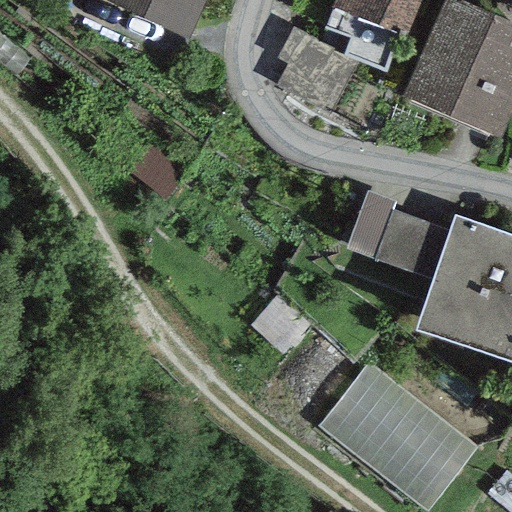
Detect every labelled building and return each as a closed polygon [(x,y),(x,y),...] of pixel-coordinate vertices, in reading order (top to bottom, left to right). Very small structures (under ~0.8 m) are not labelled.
[(124,0),(188,29),(201,0),(124,0)] [(416,0),(344,0),(406,23),(416,0)] [(499,129),(511,100),(511,39),(507,37),(511,26),(511,15),(477,0),(440,0),(402,86),(499,129)] [(359,59),(293,24),(275,56),(286,61),(275,82),(330,112),(359,59)] [(353,261),(418,277),(433,215),(368,199),(353,261)] [(511,228),(454,207),(415,313),(511,349),(511,228)] [(479,445),(369,360),(317,421),(430,510),(479,445)]
